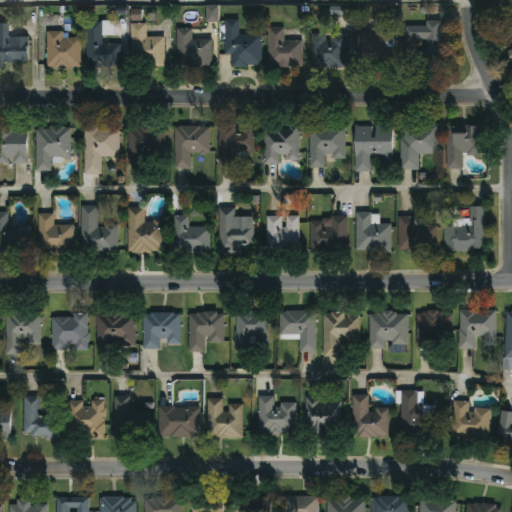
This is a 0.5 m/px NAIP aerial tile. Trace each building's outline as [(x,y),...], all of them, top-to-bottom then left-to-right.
[(206,22),(219,23),(219,6),(206,6),(206,22)] [(224,57),(224,21),(239,21),(239,36),(261,36),(261,68),(231,68),(231,57),(224,57)] [(120,67),(86,67),(85,22),(102,22),(102,45),(120,44),(120,67)] [(0,24),(9,24),(9,38),(28,38),(28,63),(3,63),(3,68),(0,68),(0,24)] [(163,38),(163,67),(130,67),(130,24),(146,24),(146,38),(163,38)] [(440,61),(405,61),(405,24),(440,24),(440,61)] [(268,29),(284,29),(284,42),(301,42),(301,68),(268,68),(268,29)] [(192,30),(192,40),(211,40),(211,69),(177,69),(177,30),(192,30)] [(47,69),(47,32),(62,32),(62,38),(80,38),(80,69),(47,69)] [(395,61),(360,61),(360,32),(395,32),(395,61)] [(347,34),(347,68),(313,68),(313,34),(347,34)] [(84,175),(84,127),(118,127),(118,158),(100,158),(100,175),(84,175)] [(217,167),(218,127),(254,128),(253,168),(217,167)] [(298,164),(264,164),(264,127),(298,127),(298,164)] [(371,173),(354,173),(354,127),(391,127),(391,160),(371,160),(371,173)] [(437,155),(418,155),(418,171),(399,171),(399,127),(437,127),(437,155)] [(461,170),(446,170),(446,127),(481,127),(481,156),(461,156),(461,170)] [(70,128),(70,158),(51,158),(51,172),(36,172),(36,128),(70,128)] [(209,128),(209,155),(190,155),(190,169),(174,169),(174,128),(209,128)] [(325,160),(325,169),(308,169),(308,128),(344,128),(344,160),(325,160)] [(26,164),(0,164),(0,129),(26,129),(26,164)] [(128,167),(128,129),(165,129),(165,167),(128,167)] [(81,207),(97,207),(97,225),(117,225),(117,254),(81,254),(81,207)] [(484,251),(443,252),(443,227),(460,227),(460,223),(469,222),(469,208),(484,208),(484,251)] [(163,254),(127,254),(127,209),(144,209),(144,222),(163,222),(163,254)] [(253,226),(253,252),(219,252),(218,210),(234,210),(234,226),(253,226)] [(30,228),(31,255),(0,255),(0,213),(8,213),(8,228),(30,228)] [(53,214),(53,225),(73,225),(73,255),(39,255),(39,214),(53,214)] [(391,225),(391,253),(355,253),(355,214),(378,214),(378,225),(391,225)] [(209,254),(174,254),(174,216),(188,216),(188,227),(209,227),(209,254)] [(298,251),(267,251),(267,218),(298,218),(298,251)] [(436,227),(436,252),(398,252),(398,218),(415,218),(415,227),(436,227)] [(309,252),(309,220),(347,220),(347,252),(309,252)] [(495,348),(484,347),(484,340),(476,340),(476,350),(458,350),(459,311),(495,311),(495,348)] [(315,312),(315,354),(299,354),(299,340),(279,340),(279,312),(315,312)] [(369,350),(368,314),(406,313),(407,349),(369,350)] [(415,351),(415,313),(452,313),(452,351),(415,351)] [(40,314),(40,345),(21,345),(21,356),(6,356),(6,314),(40,314)] [(96,314),(135,314),(135,351),(96,351),(96,314)] [(161,346),(161,350),(143,350),(143,314),(180,314),(180,346),(161,346)] [(204,345),(204,353),(188,353),(188,314),(223,314),(223,345),(204,345)] [(235,349),(235,314),(267,314),(267,349),(235,349)] [(359,314),(360,340),(339,340),(339,358),(323,358),(323,314),(359,314)] [(88,316),(88,351),(51,351),(51,316),(88,316)] [(502,371),(511,370),(511,358),(503,358),(502,371)] [(400,437),(401,393),(422,393),(421,407),(436,407),(436,437),(400,437)] [(258,397),(275,397),(275,405),(297,405),(297,434),(258,434),(258,397)] [(352,438),(352,397),(369,397),(369,409),(388,409),(388,438),(352,438)] [(58,439),(24,439),(25,398),(42,398),(42,403),(59,403),(58,439)] [(130,413),(149,413),(149,440),(114,440),(114,399),(130,399),(130,413)] [(68,403),(90,403),(90,401),(105,401),(104,438),(68,438),(68,403)] [(207,401),(223,401),(223,405),(242,405),(242,440),(207,440),(207,401)] [(341,401),(341,434),(307,434),(307,401),(341,401)] [(453,405),(490,408),(488,442),(450,439),(453,405)] [(158,408),(199,408),(199,438),(158,438),(158,408)] [(10,440),(0,440),(0,409),(10,409),(10,440)] [(511,447),(495,445),(500,412),(511,414),(511,447)] [(89,498),(89,511),(56,511),(56,498),(89,498)] [(135,511),(100,511),(100,498),(135,499),(135,511)] [(284,511),(284,498),(320,498),(320,511),(284,511)] [(373,511),(373,498),(408,498),(408,511),(373,511)] [(238,511),(238,499),(274,499),(274,511),(238,511)] [(326,511),(326,499),(365,499),(365,511),(326,511)] [(47,511),(48,505),(31,505),(31,500),(17,500),(17,505),(10,505),(9,511),(47,511)] [(182,511),(144,511),(144,500),(182,500),(182,511)] [(418,511),(419,500),(456,502),(455,511),(418,511)] [(192,511),(192,502),(222,502),(222,511),(192,511)] [(468,502),(466,511),(501,511),(503,507),(468,502)]
